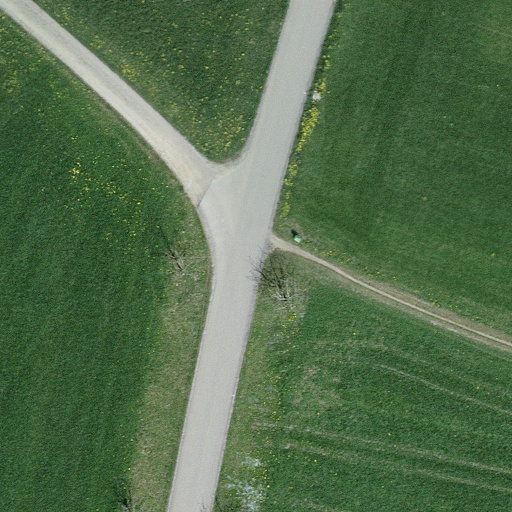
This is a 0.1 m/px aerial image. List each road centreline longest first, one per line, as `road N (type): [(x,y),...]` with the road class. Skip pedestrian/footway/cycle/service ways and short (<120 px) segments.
road 1 (unclassified): [(321,0),(249,226),(185,511)]
road 2 (track): [(13,0),(249,226)]
road 3 (track): [(511,344),(249,226)]
